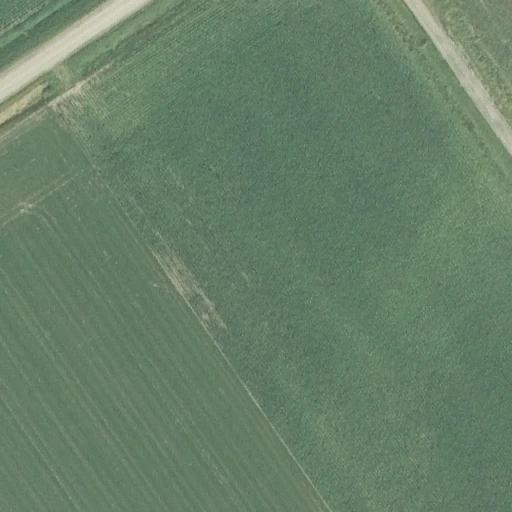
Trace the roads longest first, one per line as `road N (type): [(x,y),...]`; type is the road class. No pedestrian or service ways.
road 1 (unclassified): [(511,145),(410,0)]
road 2 (unclassified): [(0,89),(132,0)]
